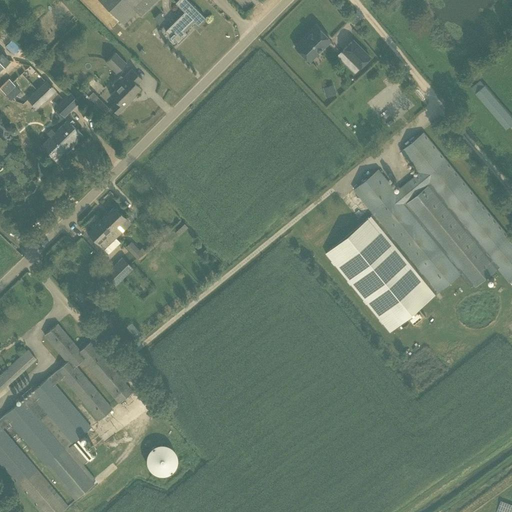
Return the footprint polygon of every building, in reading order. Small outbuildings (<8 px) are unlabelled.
[(98,0),(123,24),(135,11),(140,16),(155,0),(98,0)] [(193,20),(198,25),(205,18),(186,0),(177,0),(175,2),(184,11),(165,31),(170,36),(169,36),(171,39),(172,38),(178,43),(187,34),(183,30),(193,20)] [(330,40),(316,25),(295,47),(309,61),(330,40)] [(370,57),(353,39),(341,51),(358,69),(370,57)] [(115,52),(105,62),(116,73),(126,62),(115,52)] [(0,68),(9,61),(2,54),(0,55),(0,68)] [(137,85),(142,79),(131,68),(121,78),(123,81),(109,95),(116,101),(110,107),(117,114),(130,102),(128,100),(140,88),(137,85)] [(8,79),(0,86),(0,88),(6,94),(15,85),(8,79)] [(46,82),(45,82),(28,98),(37,108),(55,91),(46,82)] [(511,124),(511,117),(485,85),(475,93),(506,129),(511,124)] [(336,95),(333,88),(323,91),(325,98),(336,95)] [(64,117),(67,114),(79,102),(68,92),(54,107),(64,117)] [(93,102),(98,97),(92,92),(88,96),(93,102)] [(83,135),(72,124),(67,119),(54,132),(51,128),(46,133),(50,136),(41,145),(55,160),(64,152),(66,153),(73,146),(72,145),(82,135),(82,136),(83,135)] [(441,123),(438,119),(436,120),(433,123),(436,127),(440,124),(441,123)] [(510,282),(511,280),(511,239),(425,130),(401,149),(419,172),(397,189),(380,168),(355,188),(437,292),(464,271),(476,286),(499,268),(510,282)] [(131,224),(114,206),(101,219),(113,231),(111,233),(116,238),(131,224)] [(327,250),(388,332),(435,297),(375,215),(327,250)] [(113,231),(101,219),(87,232),(108,254),(120,243),(116,238),(111,233),(113,231)] [(131,241),(125,248),(137,259),(143,253),(131,241)] [(123,257),(104,275),(114,285),(133,268),(123,257)] [(463,271),(460,274),(471,286),(474,283),(463,271)] [(67,363),(0,416),(0,463),(38,511),(60,511),(68,506),(5,428),(11,423),(44,464),(49,463),(70,489),(74,500),(95,483),(91,473),(79,458),(92,448),(69,456),(79,448),(73,441),(91,427),(56,382),(63,376),(98,420),(113,408),(77,364),(80,362),(84,361),(118,403),(133,391),(92,340),(80,349),(58,323),(44,334),(67,363)] [(0,392),(36,359),(28,350),(0,375),(0,392)] [(178,463),(178,461),(178,458),(178,456),(176,453),(174,451),(173,449),(169,447),(167,447),(164,447),(162,447),(159,448),(157,449),(155,451),(153,453),(151,456),(151,458),(151,461),(151,464),(152,467),(153,469),(155,471),(157,472),(160,474),(162,474),(165,475),(170,473),(173,472),(175,470),(176,468),(178,466),(178,463)]
